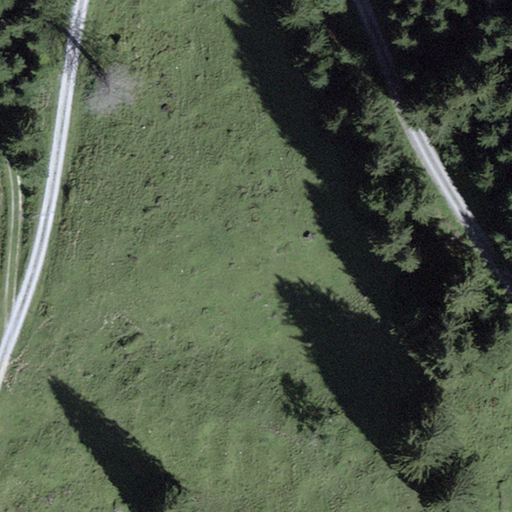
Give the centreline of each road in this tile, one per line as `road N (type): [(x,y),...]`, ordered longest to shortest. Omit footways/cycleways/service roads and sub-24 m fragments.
road 1 (track): [(0,374),(73,88),(82,0)]
road 2 (track): [(360,0),(409,117),(511,290)]
road 3 (track): [(6,354),(11,207),(0,135)]
